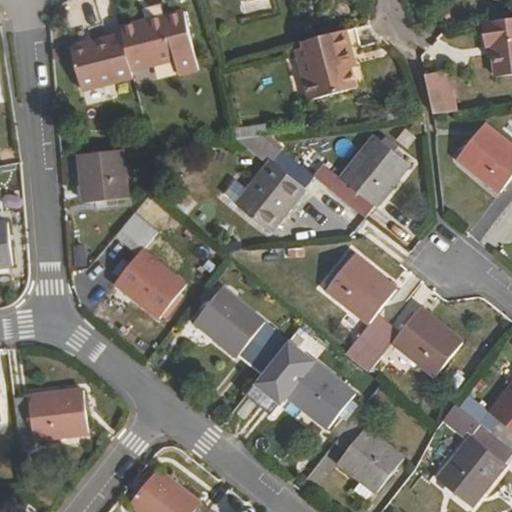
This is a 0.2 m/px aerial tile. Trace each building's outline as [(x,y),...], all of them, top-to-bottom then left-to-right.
[(149,20),(123,27),(123,32),(133,71),(175,59),(180,73),(200,68),(184,11),(165,15),(167,23),(152,27),(149,20)] [(165,15),(149,20),(152,27),(167,23),(165,15)] [(511,17),(482,21),(486,45),(491,45),(494,77),(511,74),(511,17)] [(352,48),(347,28),(305,39),(306,45),(312,74),(307,76),(311,97),(356,86),(351,66),(347,49),(352,48)] [(84,88),(134,76),(133,71),(123,32),(94,41),(95,47),(75,52),(84,88)] [(74,46),(75,52),(95,47),(94,41),(74,46)] [(356,65),(352,48),(347,49),(351,66),(356,65)] [(449,69),(427,73),(435,113),(458,109),(449,69)] [(511,180),(511,143),(486,124),(460,158),(503,192),(511,180)] [(317,175),(369,216),(411,162),(376,135),(343,178),(326,164),(317,175)] [(124,148),(81,153),(87,202),(130,198),(124,148)] [(273,230),(317,175),(293,156),(283,168),(273,161),(251,189),(240,203),(273,230)] [(227,192),(240,203),(251,189),(238,179),(227,192)] [(185,215),(195,203),(180,190),(169,202),(185,215)] [(330,206),(349,227),(357,220),(338,199),(330,206)] [(135,212),(117,235),(141,254),(118,282),(162,317),(188,284),(145,250),(159,232),(135,212)] [(0,265),(16,264),(11,223),(0,224),(0,265)] [(86,259),(84,241),(75,242),(77,260),(86,259)] [(349,351),(360,361),(391,322),(379,313),(397,289),(355,254),(329,287),(371,322),(349,351)] [(264,373),(284,350),(260,331),(267,321),(224,288),(199,321),(264,373)] [(391,322),(360,361),(372,370),(394,341),(437,375),(463,342),(421,308),(403,332),(391,322)] [(291,340),(284,350),(264,373),(330,427),(340,414),(352,398),(355,393),(291,340)] [(505,381),(511,373),(511,360),(507,356),(494,372),(505,381)] [(85,390),(16,397),(21,449),(37,447),(36,438),(89,433),(85,390)] [(463,407),(511,447),(511,390),(494,414),(472,397),(463,407)] [(352,398),(340,414),(347,419),(359,404),(352,398)] [(369,402),(338,442),(348,451),(340,459),(365,479),(377,489),(380,491),(405,458),(369,428),(381,412),(369,402)] [(473,506),(511,458),(511,447),(463,407),(458,403),(447,417),(474,438),(440,479),(473,506)] [(212,511),(159,469),(133,503),(143,511),(212,511)] [(377,489),(365,479),(356,487),(370,499),(377,489)]
